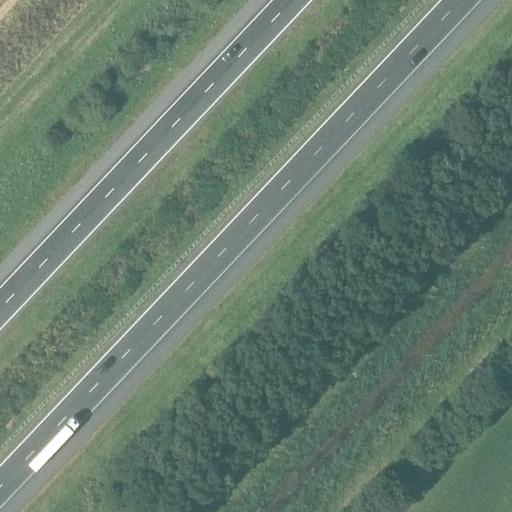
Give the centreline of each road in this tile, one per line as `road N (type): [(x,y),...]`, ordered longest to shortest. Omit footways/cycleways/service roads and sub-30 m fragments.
road 1 (motorway): [(0,488),(462,0)]
road 2 (motorway): [(295,0),(0,311)]
